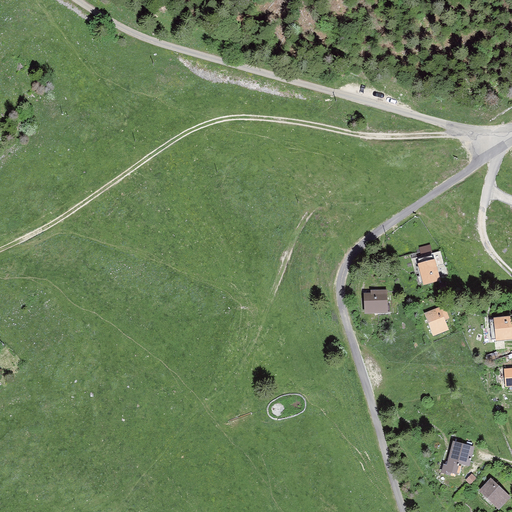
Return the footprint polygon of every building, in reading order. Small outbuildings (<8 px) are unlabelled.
[(416,266),(422,288),(439,283),(433,261),(416,266)] [(387,294),(362,294),(363,318),(387,318),(387,294)] [(423,317),(432,339),(451,332),(442,309),(423,317)] [(489,320),(493,345),(509,342),(505,318),(489,320)] [(511,371),(502,373),(504,391),(511,390),(511,371)] [(448,461),(469,467),(474,448),(453,442),(448,461)] [(511,497),(491,479),(479,493),(499,511),(511,497)]
